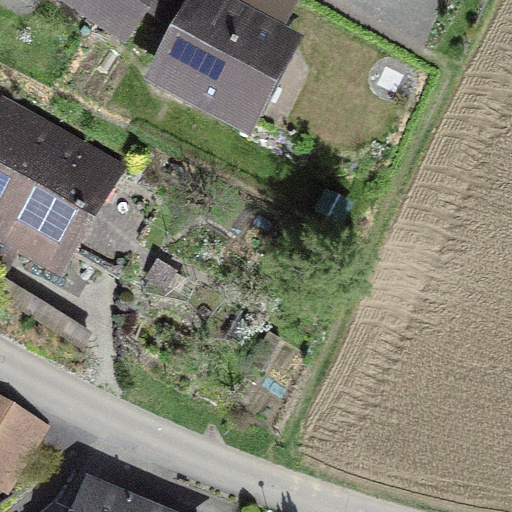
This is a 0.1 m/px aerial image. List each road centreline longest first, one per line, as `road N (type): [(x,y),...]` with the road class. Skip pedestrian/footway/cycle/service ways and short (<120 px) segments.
road 1 (residential): [(0,354),(265,485),(347,511)]
road 2 (residential): [(326,0),(450,62)]
